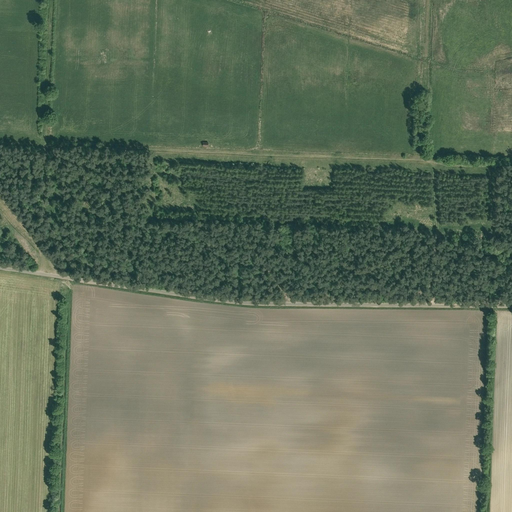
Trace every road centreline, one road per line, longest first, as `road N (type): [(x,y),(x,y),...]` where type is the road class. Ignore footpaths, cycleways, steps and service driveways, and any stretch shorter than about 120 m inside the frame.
road 1 (residential): [(0,266),(212,299),(511,305)]
road 2 (track): [(0,142),(511,159)]
road 3 (track): [(51,0),(44,144)]
